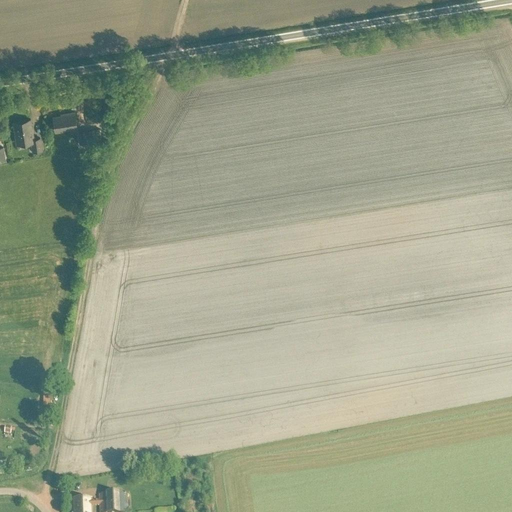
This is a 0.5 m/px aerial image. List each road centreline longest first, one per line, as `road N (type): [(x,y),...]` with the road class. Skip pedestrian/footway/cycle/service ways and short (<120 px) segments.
road 1 (unclassified): [(0,83),(506,0)]
road 2 (track): [(169,55),(106,183),(61,422),(37,504)]
